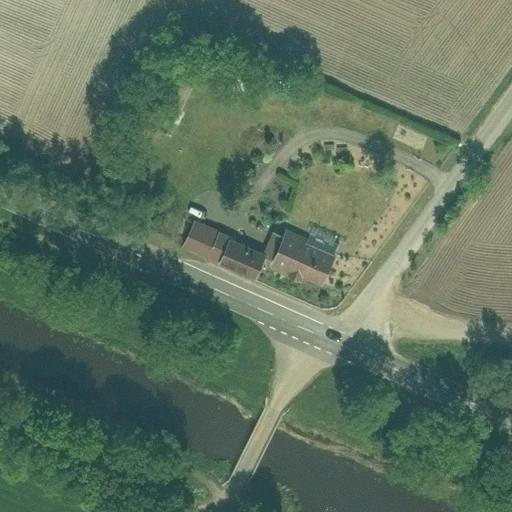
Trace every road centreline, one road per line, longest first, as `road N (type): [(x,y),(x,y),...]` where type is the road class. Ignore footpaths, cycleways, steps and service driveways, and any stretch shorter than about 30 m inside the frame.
road 1 (tertiary): [(324,336),(0,191)]
road 2 (unclassified): [(324,336),(357,318),(511,104)]
road 3 (tertiary): [(511,420),(324,336)]
road 4 (unclassified): [(243,479),(324,336)]
road 5 (track): [(511,335),(357,318)]
